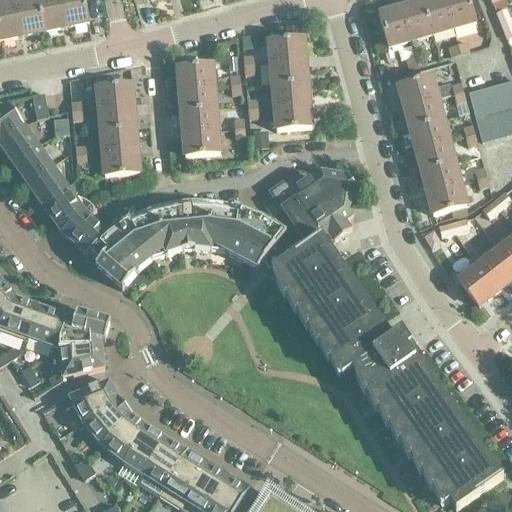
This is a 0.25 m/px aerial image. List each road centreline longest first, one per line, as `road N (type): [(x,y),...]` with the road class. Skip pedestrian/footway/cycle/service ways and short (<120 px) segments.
road 1 (residential): [(363,511),(162,383),(132,322),(39,263)]
road 2 (residential): [(474,357),(391,221),(372,154)]
road 3 (residential): [(167,192),(250,180),(305,158),(372,154)]
road 4 (residential): [(372,154),(329,0)]
road 5 (residential): [(296,0),(152,45)]
road 6 (residential): [(167,192),(152,45)]
road 7 (residential): [(125,50),(0,77)]
